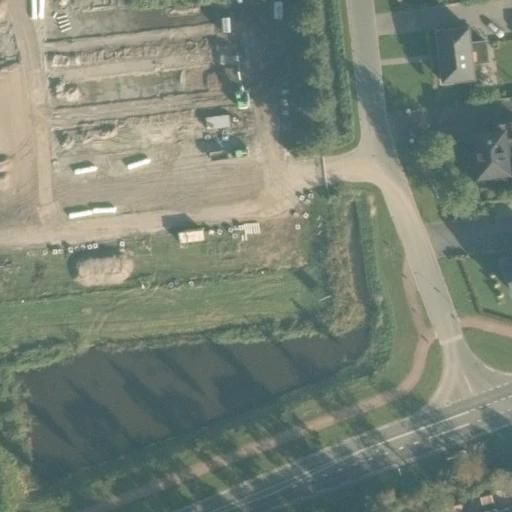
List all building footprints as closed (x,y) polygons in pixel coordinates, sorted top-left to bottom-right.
[(79,0),(80,7),(49,11),(51,32),(51,33),(94,29),(92,7),(105,6),(104,0),(79,0)] [(200,4),(186,6),(189,31),(202,29),(203,43),(213,42),(213,43),(229,41),(229,40),(247,38),(244,10),(202,15),(200,4)] [(51,32),(49,33),(51,50),(53,50),(54,56),(85,52),(87,65),(112,62),(110,48),(96,50),(94,29),(51,33),(51,32)] [(443,83),(475,79),(473,64),(488,62),(486,42),(471,44),(469,29),(438,32),(443,83)] [(304,90),(278,93),(278,94),(279,94),(284,134),(283,134),(283,135),(309,132),(304,90)] [(278,94),(259,96),(263,136),(283,134),(284,134),(279,94),(278,94)] [(259,96),(239,99),(243,139),(263,136),(259,96)] [(219,101),(218,101),(223,141),(224,141),(243,139),(239,99),(219,101)] [(219,100),(193,103),(198,144),(224,141),(223,141),(218,101),(219,101),(219,100)] [(168,106),(142,109),(143,109),(147,150),(146,150),(172,147),(168,106)] [(142,109),(122,112),(127,152),(146,150),(147,150),(143,109),(142,109)] [(122,112),(102,114),(107,154),(127,152),(122,112)] [(83,116),(82,116),(86,156),(87,156),(107,154),(102,114),(83,116)] [(83,115),(57,118),(62,160),(88,157),(87,156),(86,156),(82,116),(83,116),(83,115)] [(492,178),(508,176),(509,183),(511,182),(511,118),(491,121),(492,133),(474,135),(476,161),(473,162),(475,183),(493,181),(492,178)] [(86,287),(66,289),(69,316),(88,314),(91,345),(261,326),(256,280),(265,279),(264,267),(254,268),(254,276),(87,294),(86,287)] [(511,482),(503,485),(505,496),(511,494),(511,482)] [(489,488),(479,491),(482,505),(492,503),(489,488)]
